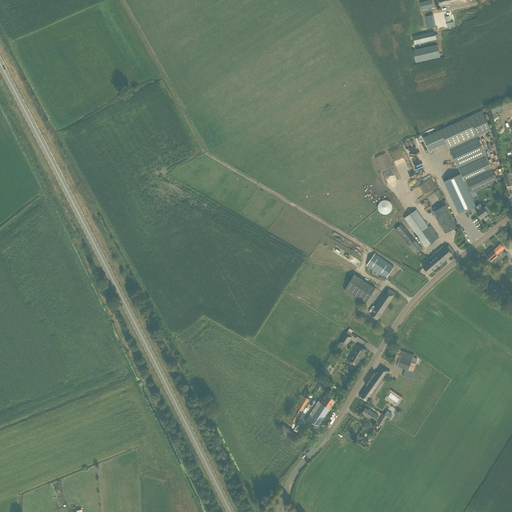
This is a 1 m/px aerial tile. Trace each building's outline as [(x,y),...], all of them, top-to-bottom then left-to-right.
[(429,0),(420,2),(422,11),(434,8),(431,0),(429,0)] [(415,45),(436,40),(436,39),(439,39),(438,34),(435,35),(434,32),(413,37),(415,45)] [(413,51),(416,63),(440,57),(437,45),(413,51)] [(477,137),(468,117),(440,130),(446,143),(449,149),(461,174),(444,182),(458,214),(464,211),(465,212),(470,209),(470,208),(475,206),(464,181),(465,180),(472,194),(498,182),(477,137)] [(393,207),(393,206),(392,205),(392,203),(391,202),(390,201),(389,201),(388,200),(386,200),(385,200),(383,200),(382,201),(380,202),(379,203),(379,204),(378,206),(378,207),(378,208),(378,210),(379,211),(380,212),(381,213),(382,214),(384,214),(385,215),(387,214),(388,214),(389,213),(390,213),(391,212),(392,210),(393,209),(393,207)] [(490,212),(486,206),(483,208),(480,204),(476,207),(479,211),(476,213),(478,215),(481,219),(487,214),(490,212)] [(433,211),(439,225),(441,224),(445,233),(457,228),(446,205),(433,211)] [(434,235),(416,210),(404,218),(425,248),(439,238),(436,234),(434,235)] [(416,254),(423,249),(401,224),(395,230),(416,254)] [(487,256),(490,260),(491,261),(496,257),(497,259),(500,257),(497,254),(504,248),(500,244),(487,256)] [(455,252),(451,248),(448,245),(444,248),(442,246),(428,257),(431,261),(422,268),(425,271),(429,274),(455,252)] [(375,253),(366,265),(382,276),(380,278),(384,281),(394,267),(375,253)] [(344,290),(365,304),(375,288),(354,275),(344,290)] [(502,302),(508,296),(492,281),(487,287),(498,298),(502,302)] [(373,306),(369,311),(372,313),(371,315),(373,317),(377,320),(394,295),(395,293),(389,289),(388,290),(382,299),(381,299),(375,307),(373,306)] [(346,333),(340,342),(346,346),(351,337),(346,333)] [(366,350),(362,347),(357,345),(348,361),(352,363),(357,366),(366,350)] [(393,364),(413,372),(416,364),(417,359),(413,357),(414,355),(402,351),(398,350),(393,364)] [(360,396),(364,399),(367,402),(387,375),(390,372),(381,366),(379,369),(380,370),(379,373),(377,372),(360,396)] [(295,423),(309,400),(303,396),(300,401),(299,401),(288,418),(295,423)] [(321,404),(319,402),(307,421),(316,427),(333,401),(326,396),(321,404)] [(366,417),(375,422),(376,423),(378,420),(377,420),(379,416),(372,412),(372,411),(368,409),(368,410),(365,408),(362,414),(366,417)] [(378,424),(381,426),(387,417),(383,415),(378,424)] [(289,429),(284,435),(296,444),(297,444),(302,438),(289,429)]
